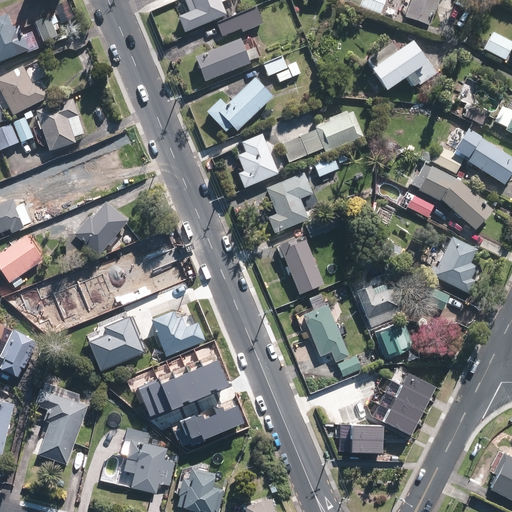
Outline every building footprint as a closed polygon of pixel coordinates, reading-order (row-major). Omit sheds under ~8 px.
[(224,13),(218,0),(195,0),(199,10),(180,17),(185,28),(224,13)] [(349,0),(379,12),(384,0),(349,0)] [(437,0),(411,0),(407,15),(430,23),(437,0)] [(261,22),(256,9),(218,24),(223,34),(241,27),(243,30),(261,22)] [(8,14),(0,16),(0,61),(29,50),(19,24),(13,26),(8,14)] [(49,16),(35,22),(43,41),(57,35),(49,16)] [(511,44),(493,35),(486,48),(504,57),(511,44)] [(238,40),(196,57),(205,79),(248,63),(238,40)] [(424,61),(411,42),(375,68),(388,86),(424,61)] [(281,57),(265,64),(269,73),(285,66),(281,57)] [(295,63),(288,66),(293,75),(299,73),(295,63)] [(23,64),(0,76),(0,90),(13,115),(47,97),(38,80),(32,83),(23,64)] [(287,70),(278,75),(281,80),(290,75),(287,70)] [(269,96),(254,80),(227,107),(221,102),(210,113),(227,129),(233,123),(237,128),(269,96)] [(72,98),(35,111),(49,150),(86,137),(72,98)] [(468,107),(463,116),(482,125),(487,116),(468,107)] [(351,113),(318,127),(327,148),(360,134),(351,113)] [(25,117),(13,122),(21,142),(33,137),(25,117)] [(0,149),(18,142),(11,124),(0,128),(0,149)] [(466,156),(478,137),(467,131),(456,149),(466,156)] [(314,132),(302,137),(308,152),(320,147),(314,132)] [(275,172),(260,135),(244,142),(248,153),(238,157),(244,172),(240,174),(244,185),(275,172)] [(298,139),(283,145),(289,160),(304,154),(298,139)] [(505,182),(511,169),(511,160),(480,141),(469,161),(505,182)] [(461,158),(440,148),(433,161),(455,171),(461,158)] [(83,151),(72,163),(82,173),(85,176),(96,163),(83,151)] [(42,211),(48,216),(70,191),(67,189),(82,173),(72,163),(64,156),(38,186),(34,183),(14,205),(32,221),(42,211)] [(331,157),(315,164),(319,174),(336,168),(331,157)] [(419,186),(427,168),(423,166),(418,177),(415,176),(412,183),(419,186)] [(456,179),(432,167),(421,189),(445,201),(474,227),(489,209),(456,179)] [(302,174),(267,188),(277,214),(269,217),(274,231),(306,219),(297,198),(309,193),(302,174)] [(412,196),(407,193),(400,207),(404,210),(412,196)] [(427,215),(432,206),(415,197),(410,207),(427,215)] [(89,216),(73,234),(97,254),(128,218),(106,200),(91,217),(89,216)] [(333,216),(308,226),(312,236),(337,225),(333,216)] [(48,257),(32,235),(0,258),(0,270),(10,284),(48,257)] [(302,237),(280,246),(299,292),(321,283),(302,237)] [(474,250),(452,239),(434,275),(467,291),(472,281),(469,279),(476,264),(469,260),(474,250)] [(395,259),(401,248),(389,242),(384,254),(395,259)] [(106,310),(142,294),(133,274),(126,277),(119,261),(82,277),(90,295),(98,291),(106,310)] [(70,273),(49,282),(54,294),(76,285),(70,273)] [(334,274),(321,280),(323,285),(324,288),(337,282),(334,274)] [(371,288),(359,292),(372,325),(400,315),(389,285),(372,292),(371,288)] [(347,355),(327,306),(303,316),(320,354),(332,349),(336,360),(347,355)] [(96,319),(106,342),(124,334),(115,311),(96,319)] [(157,322),(150,325),(148,318),(125,328),(141,366),(181,349),(172,328),(161,332),(157,322)] [(96,319),(75,328),(79,338),(73,340),(77,351),(84,348),(87,355),(107,346),(106,342),(96,319)] [(392,328),(377,334),(385,355),(401,349),(392,328)] [(0,365),(0,368),(21,379),(39,344),(24,336),(24,335),(13,329),(0,354),(0,357),(3,359),(0,365)] [(356,357),(340,364),(345,375),(360,368),(356,357)] [(434,384),(406,370),(380,418),(409,433),(434,384)] [(187,388),(171,400),(174,404),(167,409),(194,445),(217,428),(210,419),(214,416),(194,389),(190,392),(187,388)] [(73,446),(86,406),(39,389),(33,405),(46,409),(42,420),(48,422),(43,436),(73,446)] [(13,404),(0,401),(0,454),(2,454),(13,404)] [(381,423),(334,421),(332,450),(379,451),(381,423)] [(148,435),(128,431),(123,451),(128,453),(124,469),(136,471),(133,487),(154,491),(157,479),(169,481),(173,464),(162,461),(165,450),(146,445),(148,435)] [(511,459),(503,455),(489,482),(493,484),(491,488),(511,498),(511,459)] [(196,511),(199,494),(186,492),(183,510),(192,511),(196,511)] [(272,511),(269,502),(247,509),(248,511),(272,511)]
